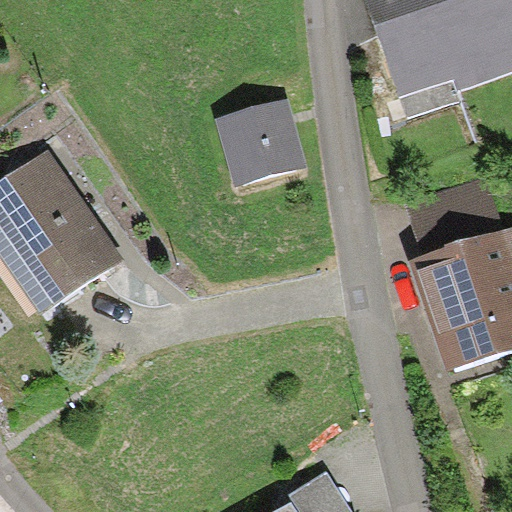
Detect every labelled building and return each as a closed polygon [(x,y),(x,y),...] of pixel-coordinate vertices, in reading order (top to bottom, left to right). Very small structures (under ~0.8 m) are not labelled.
[(511,0),(365,0),(403,101),(455,81),(459,92),(511,72),(511,0)] [(291,104),(217,121),(233,191),(307,173),(291,104)] [(0,173),(0,258),(43,321),(126,265),(86,205),(51,153),(6,183),(0,173)] [(425,263),(509,234),(488,176),(404,205),(425,263)] [(511,232),(509,234),(425,263),(412,268),(448,375),(511,353),(511,232)] [(352,511),(327,473),(290,497),(299,511),(352,511)]
